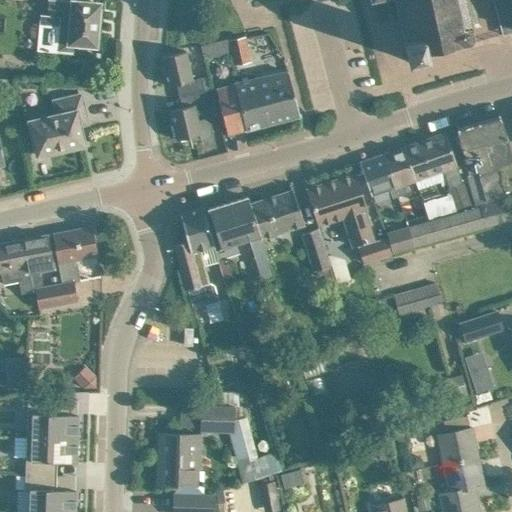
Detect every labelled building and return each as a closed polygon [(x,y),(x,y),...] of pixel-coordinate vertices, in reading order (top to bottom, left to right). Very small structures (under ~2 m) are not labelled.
[(50,0),(49,0),(48,15),(57,16),(54,52),(72,53),(73,43),(95,45),(99,4),(79,2),(50,0)] [(396,0),(401,20),(403,29),(400,30),(407,61),(428,56),(427,54),(474,43),(473,42),(462,0),(396,0)] [(511,0),(493,0),(498,18),(511,14),(511,0)] [(249,61),(244,37),(229,41),(231,52),(234,64),(249,61)] [(231,52),(229,41),(228,39),(215,42),(200,45),(203,59),(231,52)] [(168,86),(176,84),(179,96),(211,88),(209,78),(202,79),(201,78),(192,80),(185,51),(161,57),(168,86)] [(299,115),(288,71),(257,79),(268,123),(299,115)] [(257,79),(255,79),(216,89),(227,134),(268,123),(257,79)] [(211,88),(179,96),(182,108),(170,110),(177,140),(200,134),(202,140),(208,138),(213,131),(211,123),(204,119),(198,121),(196,114),(217,109),(212,88),(211,88)] [(37,155),(40,154),(44,157),(50,155),(52,152),(84,144),(79,125),(86,123),(80,95),(58,100),(61,113),(29,120),(37,155)] [(457,128),(469,174),(466,175),(475,208),(449,216),(454,235),(509,220),(503,196),(511,193),(511,160),(500,116),(457,128)] [(445,132),(403,147),(415,180),(418,189),(440,181),(442,186),(448,184),(449,188),(422,197),(428,217),(470,205),(445,132)] [(403,147),(381,155),(397,196),(406,193),(403,184),(415,180),(403,147)] [(381,155),(359,162),(370,195),(389,189),(392,198),(397,196),(381,155)] [(354,174),(331,181),(307,189),(319,225),(341,217),(351,246),(372,240),(363,211),(366,210),(354,174)] [(304,224),(293,190),(249,204),(260,238),(304,224)] [(249,204),(247,197),(208,209),(221,248),(249,239),(255,257),(251,258),(258,282),(273,278),(260,238),(249,204)] [(187,241),(175,244),(181,269),(187,290),(192,308),(193,308),(196,318),(222,312),(214,284),(212,284),(209,282),(205,266),(200,248),(201,248),(215,244),(209,226),(204,207),(180,214),(187,241)] [(454,235),(449,216),(408,227),(413,247),(454,235)] [(38,308),(79,301),(76,282),(80,281),(77,264),(74,265),(73,261),(98,256),(92,226),(52,234),(62,283),(35,288),(38,308)] [(408,227),(387,233),(392,252),(413,247),(408,227)] [(302,233),(316,278),(326,274),(330,286),(336,284),(325,251),(323,251),(316,229),(302,233)] [(30,271),(34,287),(42,285),(39,265),(52,262),(46,235),(23,239),(30,271)] [(23,239),(5,243),(10,270),(13,282),(19,281),(21,293),(33,291),(33,287),(34,287),(30,271),(23,239)] [(386,239),(359,247),(364,263),(391,255),(386,239)] [(10,270),(5,243),(0,243),(0,272),(3,284),(13,282),(10,270)] [(447,274),(405,287),(408,296),(450,284),(447,274)] [(409,296),(413,311),(455,301),(451,286),(409,296)] [(459,323),(459,326),(455,328),(459,342),(503,329),(497,311),(459,323)] [(42,320),(42,334),(58,335),(58,320),(42,320)] [(85,361),(85,377),(107,377),(107,361),(85,361)] [(247,363),(233,367),(239,387),(254,383),(247,363)] [(470,372),(476,393),(493,387),(487,367),(470,372)] [(24,372),(6,373),(7,388),(25,387),(24,372)] [(27,399),(26,437),(32,437),(76,438),(77,414),(57,414),(58,401),(58,400),(27,399)] [(201,406),(200,430),(229,431),(233,431),(234,419),(234,407),(222,406),(220,406),(201,406)] [(233,431),(229,431),(243,483),(254,480),(249,462),(241,431),(238,419),(234,419),(233,431)] [(478,456),(472,427),(436,435),(442,464),(478,456)] [(161,484),(176,485),(175,492),(174,492),(174,493),(204,494),(204,493),(204,492),(203,492),(203,486),(204,486),(205,481),(203,481),(204,471),(194,470),(194,457),(199,457),(200,434),(158,433),(157,451),(162,451),(161,484)] [(14,436),(13,457),(25,457),(25,474),(55,475),(56,461),(75,462),(76,438),(32,437),(26,437),(22,436),(14,436)] [(258,459),(249,462),(254,480),(281,470),(275,454),(258,459)] [(484,485),(478,456),(442,464),(448,490),(438,492),(439,495),(474,487),(484,485)] [(25,474),(24,491),(29,491),(28,511),(32,511),(73,511),(75,490),(74,490),(55,489),(55,475),(25,474)] [(275,481),(259,484),(264,511),(273,511),(281,510),(275,481)] [(442,511),(479,511),(474,487),(439,495),(442,511)] [(214,493),(218,504),(225,502),(221,490),(214,493)] [(212,511),(213,493),(204,493),(204,494),(174,493),(173,493),(172,511),(212,511)] [(405,511),(403,498),(372,505),(373,511),(405,511)]
